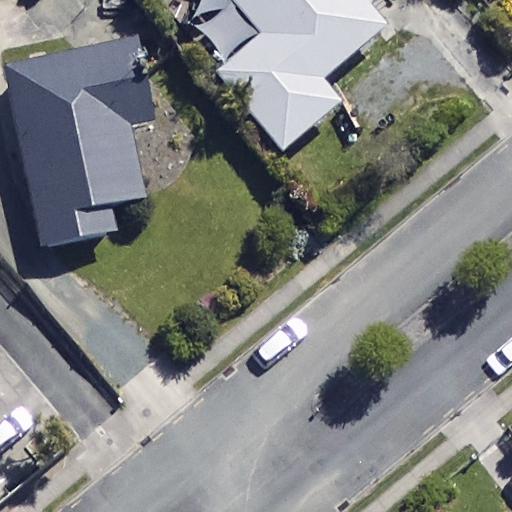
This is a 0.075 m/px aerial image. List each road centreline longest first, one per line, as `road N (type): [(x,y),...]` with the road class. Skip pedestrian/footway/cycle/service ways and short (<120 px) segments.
road 1 (residential): [(280,442),(293,399),(324,366),(511,207)]
road 2 (residential): [(511,287),(348,422),(315,438),(280,442)]
